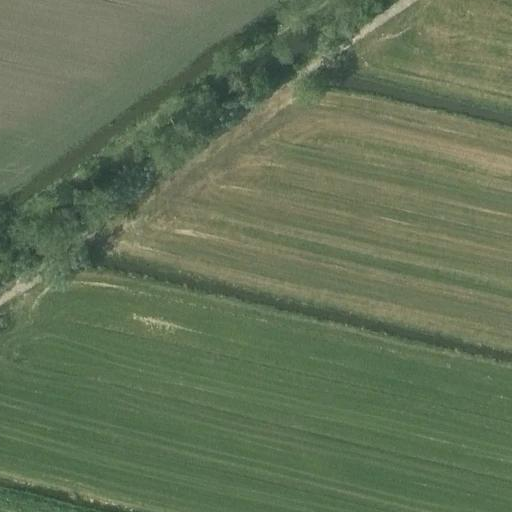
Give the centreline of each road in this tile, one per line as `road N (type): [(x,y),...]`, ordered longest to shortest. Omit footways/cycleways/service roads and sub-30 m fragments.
road 1 (track): [(0,293),(412,0)]
road 2 (track): [(0,230),(328,0)]
